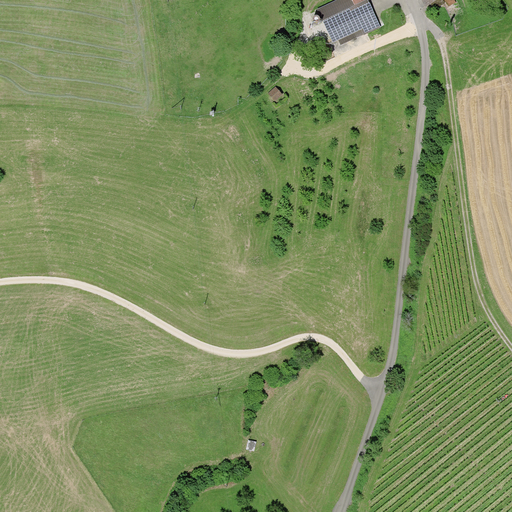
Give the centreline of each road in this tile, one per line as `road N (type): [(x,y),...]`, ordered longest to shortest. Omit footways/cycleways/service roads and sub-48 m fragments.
road 1 (unclassified): [(341,511),(398,318),(427,56),(410,0)]
road 2 (track): [(380,395),(325,339),(218,351),(99,290),(0,284)]
road 3 (track): [(420,26),(445,50),(479,298),(511,347)]
